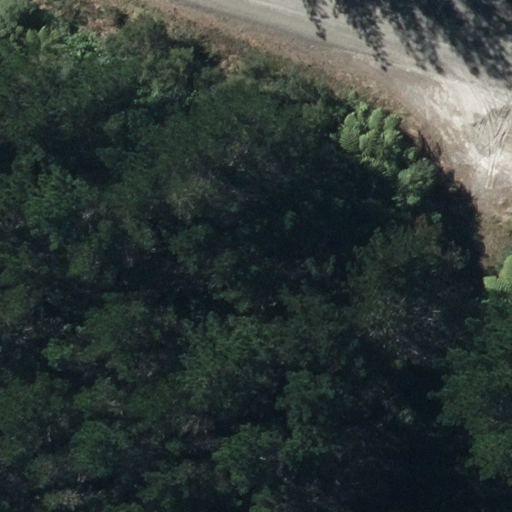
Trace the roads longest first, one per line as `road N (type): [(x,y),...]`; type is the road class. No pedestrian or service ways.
road 1 (track): [(511,242),(455,481),(456,511)]
road 2 (unclassified): [(511,52),(336,0)]
